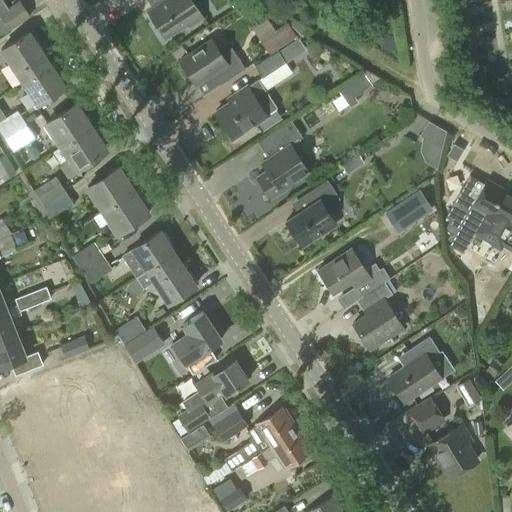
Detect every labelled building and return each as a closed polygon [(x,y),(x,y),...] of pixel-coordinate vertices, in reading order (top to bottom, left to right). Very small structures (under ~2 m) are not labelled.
[(19,0),(18,0),(0,12),(0,16),(1,17),(9,30),(30,16),(19,0)] [(189,26),(203,17),(191,0),(159,0),(161,3),(148,12),(165,38),(187,23),(189,26)] [(301,35),(308,29),(293,19),(289,23),(301,35)] [(296,37),(286,22),(275,29),(273,27),(258,37),(269,54),(296,37)] [(32,60),(43,53),(29,31),(1,50),(21,81),(38,70),(32,60)] [(219,51),(211,39),(180,60),(196,84),(213,73),(221,85),(246,68),(230,44),(219,51)] [(288,45),(278,51),(285,62),(285,63),(295,56),(288,45)] [(262,77),(285,62),(278,51),(255,66),(262,77)] [(38,70),(21,81),(36,103),(64,85),(43,53),(32,60),(38,70)] [(339,91),(351,100),(365,84),(353,74),(339,91)] [(231,139),(267,115),(253,94),(264,87),(259,79),(227,100),(229,104),(215,113),(231,139)] [(60,146),(91,126),(76,103),(45,123),(60,146)] [(0,131),(4,138),(26,124),(17,110),(0,121),(0,131)] [(270,198),(289,185),(288,184),(307,171),(291,145),(302,137),(290,119),(257,141),(268,158),(262,163),(267,171),(257,178),(270,198)] [(441,141),(446,127),(426,119),(420,133),(441,141)] [(26,124),(4,138),(13,152),(35,137),(26,124)] [(60,146),(52,151),(60,163),(67,158),(75,170),(106,149),(91,126),(60,146)] [(5,154),(0,157),(0,177),(2,181),(16,173),(5,154)] [(101,210),(133,189),(118,166),(86,187),(101,210)] [(42,203),(64,189),(55,176),(33,190),(42,203)] [(302,247),(336,225),(325,209),(340,199),(327,180),(305,195),(312,205),(286,222),(302,247)] [(511,249),(511,194),(488,180),(486,183),(484,183),(481,184),(479,185),(478,187),(476,189),(475,191),(474,193),(473,196),(473,198),(474,200),(475,203),(473,205),(483,211),(471,233),(501,250),(504,245),(511,249)] [(384,211),(397,232),(432,209),(419,188),(384,211)] [(64,189),(42,203),(51,217),(73,203),(64,189)] [(133,189),(101,210),(117,233),(149,213),(133,189)] [(0,238),(9,234),(11,233),(1,218),(0,217),(0,238)] [(438,222),(418,223),(419,240),(440,238),(438,222)] [(168,270),(180,262),(159,230),(132,248),(146,270),(161,260),(168,270)] [(0,255),(16,250),(9,234),(0,238),(0,255)] [(81,269),(103,255),(94,242),(73,255),(81,269)] [(362,296),(390,278),(383,268),(379,270),(375,263),(365,270),(352,249),(318,271),(332,292),(351,280),(355,286),(353,287),(354,288),(356,287),(362,296)] [(103,255),(81,269),(90,282),(111,269),(103,255)] [(68,272),(64,260),(53,264),(58,276),(68,272)] [(195,285),(180,262),(168,270),(161,260),(146,270),(136,277),(143,287),(153,281),(167,303),(195,285)] [(390,278),(362,296),(355,301),(363,312),(367,309),(370,312),(352,324),(369,349),(403,327),(384,299),(392,294),(384,282),(390,279),(390,278)] [(17,304),(48,292),(46,286),(15,298),(17,304)] [(48,292),(17,304),(19,310),(50,298),(48,292)] [(0,339),(16,333),(6,308),(0,310),(0,339)] [(185,334),(169,344),(185,368),(187,366),(192,374),(216,358),(210,349),(223,341),(219,336),(222,335),(214,322),(211,324),(203,312),(180,327),(185,334)] [(123,343),(145,330),(136,315),(114,329),(123,343)] [(150,326),(123,344),(134,361),(162,343),(150,326)] [(16,333),(0,339),(0,366),(12,361),(17,374),(42,364),(37,351),(24,356),(16,333)] [(65,357),(89,348),(85,335),(60,345),(65,357)] [(403,402),(440,377),(430,361),(441,354),(429,336),(405,352),(412,362),(388,378),(403,402)] [(246,380),(234,361),(213,374),(212,373),(196,384),(199,389),(181,401),(187,409),(178,415),(188,431),(209,418),(201,405),(223,391),(225,393),(246,380)] [(128,377),(135,372),(129,362),(122,366),(128,377)] [(60,404),(94,390),(85,366),(51,379),(60,404)] [(135,372),(128,377),(135,387),(141,383),(135,372)] [(52,511),(84,511),(36,379),(7,389),(52,511)] [(456,386),(461,396),(474,389),(468,379),(456,386)] [(70,428),(104,415),(94,390),(60,404),(70,428)] [(423,433),(445,421),(431,397),(409,409),(423,433)] [(154,422),(161,417),(155,407),(148,411),(154,422)] [(250,458),(295,428),(282,408),(256,425),(248,430),(252,437),(248,439),(249,440),(223,458),(231,470),(238,465),(240,464),(241,465),(250,459),(250,458)] [(223,440),(247,424),(236,409),(213,425),(223,440)] [(80,452),(113,439),(104,415),(70,428),(80,452)] [(161,417),(154,422),(160,432),(168,428),(161,417)] [(482,433),(481,421),(472,422),(474,434),(482,433)] [(208,433),(202,424),(180,438),(186,447),(208,433)] [(449,476),(476,459),(466,443),(470,440),(461,425),(430,444),(449,476)] [(245,475),(256,468),(276,455),(283,467),(309,449),(295,428),(250,458),(250,459),(241,465),(240,464),(238,465),(245,475)] [(89,476),(123,463),(113,439),(80,452),(89,476)] [(181,466),(187,462),(181,452),(175,456),(181,466)] [(187,462),(181,466),(187,476),(194,473),(187,462)] [(99,500),(133,487),(123,463),(89,476),(99,500)] [(235,488),(229,479),(213,490),(227,511),(247,498),(239,486),(235,488)] [(133,487),(99,500),(103,511),(140,511),(142,511),(133,487)] [(505,496),(502,496),(503,511),(507,511),(506,511),(511,511),(511,493),(505,494),(505,496)] [(341,511),(333,497),(306,511),(341,511)] [(185,505),(188,511),(199,507),(196,500),(185,505)]
